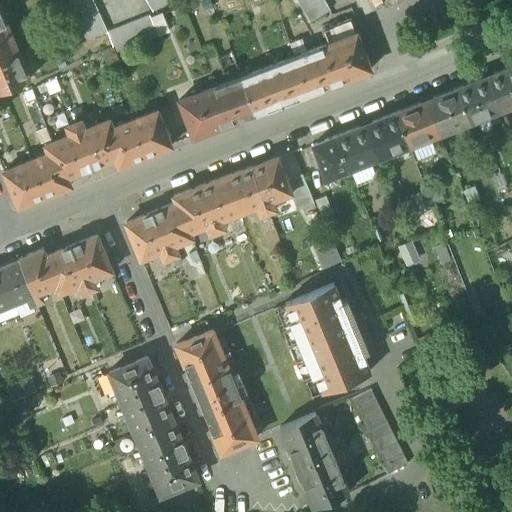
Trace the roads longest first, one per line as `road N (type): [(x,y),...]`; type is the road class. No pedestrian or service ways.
road 1 (residential): [(229,507),(100,199)]
road 2 (residential): [(100,199),(412,82)]
